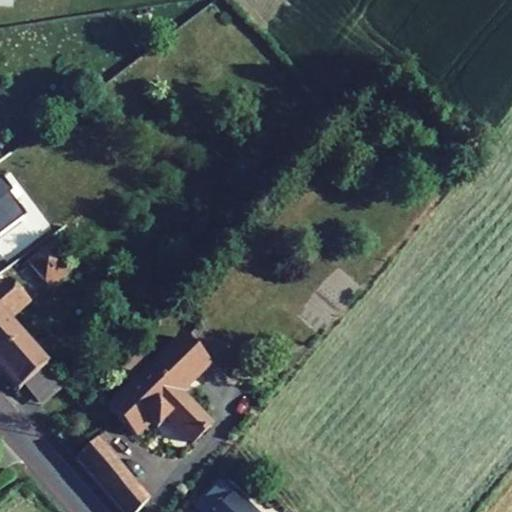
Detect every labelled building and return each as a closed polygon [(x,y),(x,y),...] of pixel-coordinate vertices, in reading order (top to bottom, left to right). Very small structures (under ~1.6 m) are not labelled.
[(0,181),(0,235),(23,227),(5,179),(0,181)] [(26,254),(60,291),(84,268),(52,231),(26,254)] [(0,312),(0,362),(17,381),(45,354),(5,308),(0,312)] [(175,331),(153,353),(175,381),(201,356),(175,331)] [(160,412),(185,436),(203,417),(171,385),(175,381),(153,353),(109,397),(133,423),(143,414),(150,421),(160,412)] [(79,448),(131,511),(147,491),(97,434),(79,448)] [(198,511),(260,511),(227,481),(198,511)]
